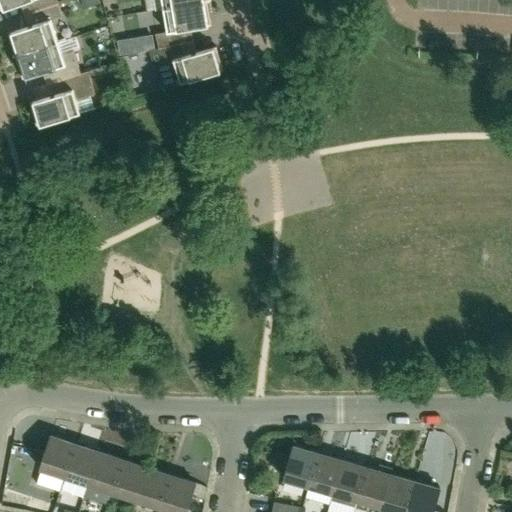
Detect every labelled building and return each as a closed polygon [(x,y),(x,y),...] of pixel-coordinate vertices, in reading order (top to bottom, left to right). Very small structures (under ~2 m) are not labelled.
[(28,13),(59,3),(57,0),(0,0),(0,6),(1,10),(28,0),(29,0),(33,11),(29,12),(28,12),(28,13)] [(208,0),(156,10),(156,11),(158,21),(156,22),(158,34),(156,34),(160,48),(190,40),(189,40),(185,41),(182,29),(211,24),(208,2),(211,1),(210,0),(208,0)] [(162,0),(164,8),(156,9),(156,10),(208,0),(162,0)] [(63,15),(59,3),(28,13),(29,14),(29,13),(33,12),(37,23),(8,32),(16,54),(13,55),(13,56),(67,39),(66,38),(59,40),(52,19),(63,15)] [(67,39),(13,56),(13,57),(16,56),(23,78),(52,69),(55,81),(51,82),(51,81),(50,81),(51,83),(82,73),(75,50),(63,54),(59,42),(67,40),(67,39)] [(190,42),(190,40),(160,48),(163,63),(174,60),(181,82),(203,76),(204,79),(219,74),(218,71),(223,70),(216,46),(188,54),(185,42),(189,41),(189,42),(190,42)] [(90,70),(82,73),(51,83),(52,83),(55,81),(59,93),(30,101),(38,125),(43,124),(44,126),(59,122),(58,119),(95,108),(91,94),(96,93),(90,70)] [(51,434),(40,468),(64,476),(75,442),(51,434)] [(75,442),(64,476),(88,484),(99,450),(75,442)] [(319,451),(294,444),(284,478),(309,485),(319,451)] [(99,450),(88,484),(112,492),(123,458),(99,450)] [(343,458),(319,451),(309,485),(333,492),(343,458)] [(123,458),(112,492),(136,499),(147,466),(123,458)] [(367,465),(343,458),(333,492),(358,499),(367,465)] [(392,472),(367,465),(358,499),(382,506),(392,472)] [(147,466),(136,499),(160,507),(171,474),(147,466)] [(406,511),(416,479),(392,472),(382,506),(402,511),(406,511)] [(171,474),(160,507),(174,511),(185,511),(196,482),(171,474)] [(406,511),(433,511),(441,486),(416,479),(406,511)] [(297,511),(299,506),(275,501),(272,511),(297,511)]
